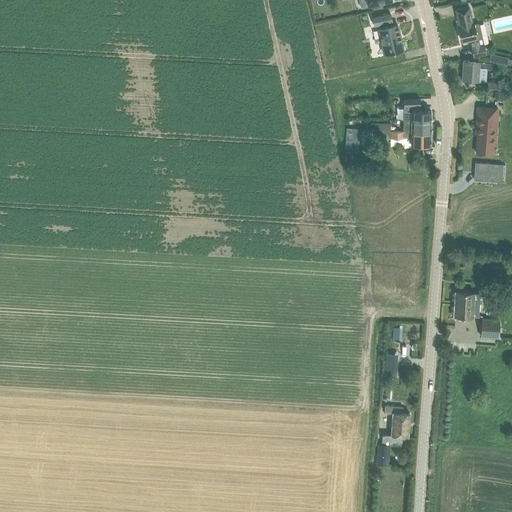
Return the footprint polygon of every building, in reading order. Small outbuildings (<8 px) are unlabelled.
[(465,7),(455,10),(459,27),(459,29),(458,29),(459,35),(460,35),(462,41),(470,39),(472,47),(471,47),(473,57),(483,54),(486,54),(483,45),(478,46),(477,38),(481,37),(482,35),(481,30),(480,25),(478,23),(473,25),(469,7),(465,7)] [(377,28),(383,54),(403,50),(397,24),(388,26),(387,22),(392,21),(390,13),(372,17),(374,26),(380,25),(380,28),(377,28)] [(507,65),(509,57),(491,53),(489,61),(507,65)] [(462,80),(472,81),(484,82),(485,73),(479,73),(479,68),(495,70),(496,65),(477,62),(463,61),(462,80)] [(503,92),(495,91),(494,100),(502,100),(503,92)] [(406,120),(430,120),(431,111),(418,111),(418,106),(420,106),(420,99),(403,99),(403,106),(403,120),(406,120)] [(476,153),(486,154),(492,154),(494,129),(496,129),(498,109),(477,107),(476,127),(478,127),(476,153)] [(430,132),(430,120),(406,120),(403,120),(403,131),(430,132)] [(379,130),(391,131),(391,123),(379,123),(379,130)] [(346,128),(346,136),(360,137),(360,129),(346,128)] [(403,139),(403,137),(411,137),(411,145),(430,145),(430,132),(403,131),(391,131),(379,130),(378,138),(391,139),(390,138),(403,139)] [(475,163),(474,179),(480,179),(481,178),(486,178),(486,180),(497,181),(498,164),(475,163)] [(455,291),(453,315),(473,317),(473,316),(475,293),(475,292),(465,292),(455,291)] [(496,319),(482,318),(481,331),(481,337),(498,338),(499,320),(496,319)] [(397,371),(396,351),(386,351),(387,371),(397,371)] [(381,456),(388,456),(389,444),(391,445),(392,441),(402,442),(402,436),(408,436),(410,413),(401,412),(402,405),(385,404),(384,412),(392,412),(391,434),(383,434),(382,440),(382,444),(381,456)]
